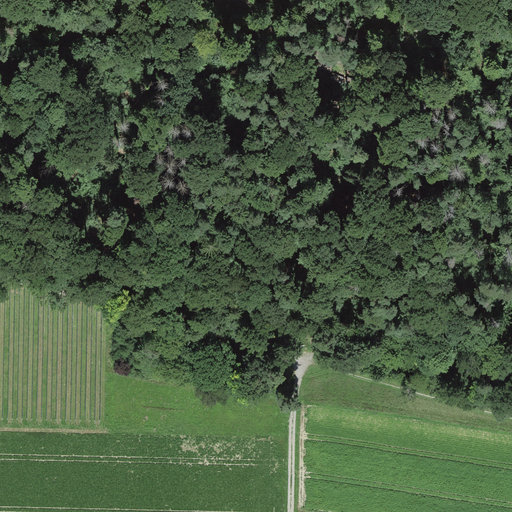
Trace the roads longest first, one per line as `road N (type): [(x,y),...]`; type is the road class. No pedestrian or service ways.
road 1 (track): [(0,277),(309,359),(296,395),(292,511)]
road 2 (track): [(239,0),(322,61),(361,61),(459,18),(511,31)]
road 3 (track): [(309,359),(511,414)]
road 4 (track): [(309,359),(341,350),(511,347)]
road 5 (track): [(0,59),(182,0)]
